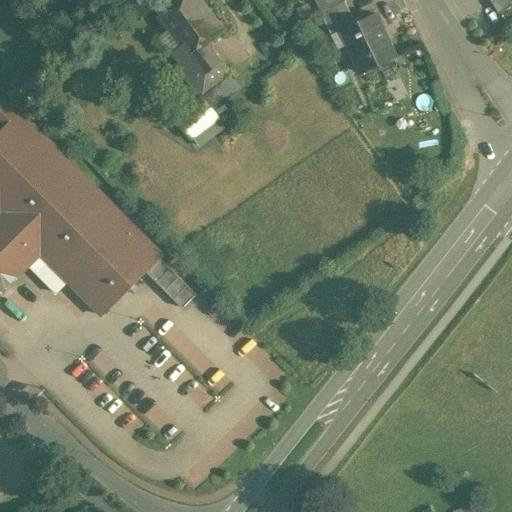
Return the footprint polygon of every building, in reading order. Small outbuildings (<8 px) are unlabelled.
[(225,29),(203,0),(178,0),(158,16),(181,46),(173,52),(180,61),(176,64),(201,97),(232,74),(208,42),(225,29)] [(314,0),(320,12),(345,1),(344,0),(314,0)] [(345,1),(320,12),(331,35),(339,31),(355,23),(345,1)] [(355,23),(339,31),(359,72),(392,56),(380,30),(384,29),(376,13),(355,23)] [(232,74),(201,97),(202,98),(212,111),(243,87),(232,74)] [(202,98),(178,116),(192,134),(216,116),(212,111),(202,98)] [(0,105),(0,127),(2,130),(21,111),(8,99),(0,105)] [(101,193),(87,178),(85,176),(70,161),(68,159),(53,144),(54,144),(52,142),(51,142),(37,127),(35,125),(21,111),(2,130),(0,131),(0,211),(41,253),(58,270),(60,272),(69,281),(75,287),(77,289),(92,304),(91,304),(93,306),(95,304),(98,307),(107,298),(104,295),(108,291),(110,289),(122,277),(123,277),(125,275),(124,274),(137,262),(138,262),(140,260),(139,260),(151,248),(152,247),(152,248),(154,246),(152,244),(137,229),(137,228),(135,226),(135,227),(120,212),(120,211),(118,209),(118,210),(103,195),(104,195),(102,192),(101,193)] [(224,127),(216,116),(192,134),(200,145),(224,127)] [(41,253),(0,211),(0,293),(0,294),(1,292),(6,287),(8,286),(7,286),(15,279),(16,278),(16,277),(29,264),(41,253)] [(152,247),(151,248),(161,258),(164,255),(154,246),(152,248),(152,247)] [(161,258),(151,248),(139,260),(140,260),(138,262),(148,272),(183,307),(196,294),(161,258)] [(58,270),(41,253),(29,264),(57,293),(69,281),(60,272),(58,270)] [(95,304),(93,306),(103,316),(148,272),(138,262),(137,262),(124,274),(125,275),(123,277),(122,277),(110,289),(108,291),(104,295),(107,298),(98,307),(95,304)]
